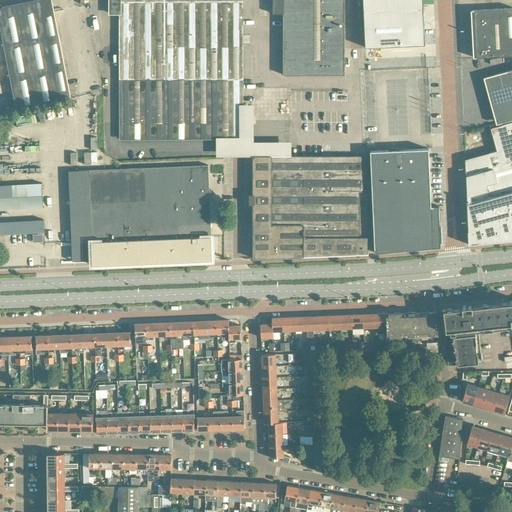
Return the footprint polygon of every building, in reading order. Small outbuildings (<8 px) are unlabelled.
[(70,98),(51,0),(34,0),(2,6),(3,8),(0,8),(0,26),(2,35),(16,110),(31,107),(70,98)] [(241,0),(110,0),(110,13),(120,13),(120,139),(242,138),(241,0)] [(283,0),(283,75),(345,75),(344,0),(283,0)] [(423,0),(363,0),(364,12),(423,9),(423,0)] [(511,8),(477,10),(473,10),(476,58),(511,55),(511,8)] [(423,9),(364,12),(365,48),(425,45),(423,9)] [(511,69),(484,78),(487,88),(490,87),(500,123),(511,119),(511,69)] [(89,150),(104,150),(104,100),(88,100),(89,150)] [(465,159),(465,160),(465,167),(511,153),(511,122),(492,128),(498,150),(465,159)] [(428,148),(399,150),(370,151),(375,253),(440,247),(439,206),(431,206),(428,148)] [(511,240),(511,153),(465,167),(467,200),(466,200),(467,202),(468,244),(511,240)] [(253,157),(253,258),(304,256),(304,156),(253,157)] [(363,156),(304,156),(304,256),(343,255),(343,242),(351,242),(351,201),(359,201),(359,190),(363,190),(363,156)] [(74,246),(75,257),(75,258),(92,257),(92,265),(212,260),(208,165),(77,170),(80,246),(74,246)] [(343,242),(343,255),(367,254),(367,190),(363,190),(359,190),(359,201),(351,201),(351,242),(343,242)] [(511,300),(501,302),(501,303),(471,306),(471,309),(468,310),(468,305),(462,306),(462,307),(443,309),(446,331),(450,330),(465,328),(511,323),(511,319),(511,318),(511,300)] [(417,335),(430,335),(437,335),(438,335),(436,311),(429,311),(429,312),(415,313),(415,312),(411,312),(412,336),(417,336),(417,335)] [(408,336),(412,336),(411,312),(407,312),(407,313),(401,313),(401,312),(386,313),(387,331),(387,337),(402,337),(402,336),(408,335),(408,336)] [(386,313),(375,314),(375,327),(375,332),(387,331),(386,313)] [(352,328),(352,314),(340,315),(341,328),(352,328)] [(363,314),(352,314),(352,328),(364,327),(363,314)] [(363,314),(364,327),(375,327),(375,314),(363,314)] [(329,315),(318,316),(318,329),(329,329),(329,315)] [(340,315),(329,315),(329,329),(341,328),(340,315)] [(306,316),(295,317),(295,330),(307,330),(306,316)] [(318,329),(318,316),(306,316),(307,330),(307,339),(313,338),(313,330),(318,329)] [(273,331),(284,331),(284,317),(272,318),(272,324),(273,324),(273,331)] [(284,317),(284,331),(295,330),(295,317),(284,317)] [(217,320),(205,321),(206,338),(214,338),(214,336),(218,336),(217,320)] [(229,320),(217,320),(218,336),(223,336),(223,340),(229,340),(229,326),(229,320)] [(194,337),(194,321),(182,322),(183,339),(190,339),(190,337),(194,337)] [(206,338),(205,321),(194,321),(194,337),(200,337),(200,338),(206,338)] [(171,338),(171,322),(159,323),(159,336),(165,335),(165,338),(171,338)] [(183,348),(183,339),(182,322),(171,322),(171,338),(172,344),(172,349),(176,349),(176,348),(183,348)] [(147,323),(135,324),(135,328),(135,338),(136,342),(148,342),(148,339),(147,323)] [(159,323),(147,323),(148,339),(154,339),(154,336),(159,336),(159,323)] [(273,337),(273,331),(273,324),(272,324),(261,324),(261,338),(273,337)] [(229,326),(229,340),(230,342),(241,341),(241,325),(229,326)] [(112,345),(112,348),(118,348),(118,332),(106,333),(107,345),(112,345)] [(130,332),(118,332),(118,348),(124,348),(124,344),(130,344),(130,332)] [(95,349),(95,333),(83,334),(83,346),(89,346),(90,349),(95,349)] [(95,333),(95,349),(96,356),(96,362),(100,361),(100,355),(101,355),(101,345),(107,345),(106,333),(95,333)] [(72,350),(71,334),(60,335),(60,347),(60,352),(68,352),(68,350),(72,350)] [(83,334),(71,334),(72,350),(76,350),(77,350),(77,352),(84,351),(83,346),(83,334)] [(457,365),(463,365),(479,363),(477,353),(476,344),(477,344),(475,334),(453,336),(453,340),(452,341),(454,345),(454,347),(455,347),(455,349),(453,350),(456,354),(456,356),(457,358),(455,359),(457,365)] [(49,351),(48,335),(36,336),(37,353),(45,353),(45,351),(49,351)] [(60,335),(48,335),(49,351),(55,351),(54,347),(60,347),(60,335)] [(8,354),(8,337),(0,336),(0,353),(2,353),(2,354),(8,354)] [(19,336),(8,337),(8,354),(16,354),(16,352),(20,352),(19,336)] [(31,336),(19,336),(20,352),(25,352),(25,353),(32,353),(31,336)] [(438,342),(437,342),(426,343),(427,353),(438,352),(438,342)] [(301,360),(301,365),(309,364),(309,353),(294,353),(295,361),(301,360)] [(262,355),(262,366),(276,366),(275,354),(262,355)] [(222,371),(242,371),(242,359),(236,359),(230,359),(221,360),(222,371)] [(262,366),(263,378),(276,377),(276,366),(262,366)] [(10,371),(1,372),(1,383),(11,383),(10,371)] [(229,383),(243,383),(242,371),(222,371),(222,375),(229,377),(229,383)] [(276,377),(263,378),(263,389),(276,389),(276,377)] [(168,383),(160,383),(161,388),(161,392),(166,392),(166,390),(166,388),(168,388),(168,383)] [(241,395),(243,394),(243,383),(229,383),(222,383),(223,387),(230,389),(230,395),(241,395)] [(462,401),(473,404),(478,386),(467,383),(462,401)] [(99,390),(96,390),(96,397),(107,397),(106,390),(106,385),(99,385),(99,386),(99,390)] [(473,404),(483,408),(488,389),(478,386),(473,404)] [(276,389),(263,389),(264,400),(277,400),(276,389)] [(483,408),(494,411),(499,392),(488,389),(483,408)] [(494,411),(504,414),(510,396),(499,392),(494,411)] [(23,423),(47,424),(47,413),(48,413),(48,395),(44,395),(44,405),(30,405),(30,395),(13,394),(13,404),(0,404),(0,423),(19,423),(19,421),(23,421),(23,423)] [(241,395),(232,395),(233,406),(236,406),(236,400),(241,400),(241,395)] [(264,412),(278,411),(285,411),(285,400),(277,400),(264,400),(264,412)] [(96,413),(97,434),(108,433),(107,412),(107,409),(100,409),(100,413),(96,413)] [(165,410),(161,410),(161,415),(162,431),(173,431),(172,410),(172,409),(165,409),(165,410)] [(184,430),(194,430),(194,414),(188,414),(187,409),(183,410),(183,414),(184,430)] [(122,411),(118,412),(118,416),(119,433),(129,432),(129,411),(129,410),(122,410),(122,411)] [(151,415),(151,431),(162,431),(161,415),(156,415),(154,410),(150,411),(151,415)] [(176,410),(172,410),(173,431),(184,430),(183,414),(177,414),(176,410)] [(129,411),(129,432),(140,432),(140,415),(134,415),(133,411),(129,411)] [(140,432),(151,431),(151,415),(145,415),(143,411),(139,411),(140,415),(140,432)] [(221,429),(233,429),(232,412),(227,413),(227,411),(221,412),(221,429)] [(232,412),(233,429),(245,428),(244,411),(237,411),(237,412),(232,412)] [(279,422),(278,411),(264,412),(265,423),(269,423),(279,422)] [(107,412),(108,433),(119,433),(118,416),(112,416),(111,412),(107,412)] [(209,413),(209,430),(221,429),(221,412),(214,412),(214,413),(209,413)] [(46,430),(58,430),(58,413),(48,413),(47,413),(47,424),(46,430)] [(58,430),(69,430),(70,413),(58,413),(58,430)] [(69,430),(81,430),(81,413),(70,413),(69,430)] [(81,430),(93,430),(93,413),(81,413),(81,430)] [(203,417),(197,417),(197,430),(209,430),(209,413),(203,413),(203,417)] [(439,455),(438,460),(440,460),(441,460),(448,461),(448,457),(459,458),(462,419),(445,415),(439,455)] [(269,423),(269,434),(283,433),(282,422),(279,422),(269,423)] [(472,425),(467,443),(477,447),(482,428),(472,425)] [(493,431),(482,428),(477,447),(488,450),(493,431)] [(497,455),(498,453),(503,434),(493,431),(488,450),(487,452),(497,455)] [(269,434),(269,445),(283,445),(283,433),(269,434)] [(511,443),(511,436),(503,434),(498,453),(508,456),(511,443)] [(284,456),(283,445),(269,445),(270,457),(283,457),(282,461),(289,462),(290,458),(284,456)] [(64,464),(64,453),(47,454),(47,466),(64,466),(64,468),(71,468),(71,463),(64,464)] [(100,473),(100,468),(101,454),(89,453),(89,468),(93,468),(93,473),(100,473)] [(112,477),(112,468),(112,454),(101,454),(100,468),(105,468),(105,477),(107,477),(107,484),(112,484),(112,477)] [(112,468),(124,468),(124,454),(112,454),(112,468)] [(136,473),(136,468),(136,454),(124,454),(124,468),(129,468),(129,473),(136,473)] [(147,468),(148,454),(136,454),(136,468),(147,468)] [(159,476),(159,454),(148,454),(147,468),(153,469),(153,476),(159,476)] [(160,476),(160,475),(164,475),(164,469),(171,469),(171,455),(159,454),(159,476),(160,476)] [(47,466),(47,477),(64,477),(64,468),(64,466),(47,466)] [(47,477),(47,489),(65,489),(65,491),(71,491),(71,486),(65,486),(64,477),(47,477)] [(183,479),(171,478),(170,484),(170,492),(182,493),(183,479)] [(182,493),(194,493),(194,479),(183,479),(182,493)] [(194,493),(206,494),(206,480),(194,479),(194,493)] [(206,494),(205,500),(217,501),(218,480),(206,480),(206,494)] [(217,501),(217,508),(221,508),(222,501),(229,502),(229,501),(230,481),(218,480),(217,501)] [(240,502),(240,501),(241,481),(230,481),(229,501),(240,502)] [(252,502),(252,496),(253,482),(241,481),(240,501),(252,502)] [(263,510),(264,497),(265,483),(253,482),(252,496),(252,502),(252,504),(259,504),(259,510),(263,510)] [(264,497),(263,510),(268,511),(269,497),(276,497),(279,498),(281,484),(277,484),(277,483),(265,483),(264,497)] [(170,492),(170,484),(159,484),(159,494),(162,495),(170,495),(170,492)] [(294,511),(295,507),(296,501),(299,487),(287,485),(285,499),(291,500),(290,506),(291,507),(290,511),(294,511)] [(138,511),(139,507),(139,486),(88,486),(82,486),(82,496),(119,497),(118,511),(138,511)] [(147,494),(147,487),(139,486),(139,507),(153,507),(153,494),(147,494)] [(307,510),(308,503),(311,489),(299,487),(296,501),(295,507),(307,510)] [(65,500),(65,491),(65,489),(47,489),(48,500),(65,500)] [(319,511),(320,505),(322,491),(311,489),(308,503),(307,510),(319,511)] [(330,511),(331,507),(334,493),(322,491),(320,505),(319,511),(318,511),(323,511),(324,511),(330,511)] [(342,511),(343,509),(345,495),(334,493),(331,507),(330,511),(342,511)] [(153,507),(152,511),(161,511),(162,507),(162,495),(159,494),(153,494),(153,507)] [(162,495),(162,507),(171,507),(171,506),(170,498),(170,495),(162,495)] [(354,511),(357,497),(345,495),(343,509),(354,511)] [(354,511),(358,511),(366,511),(368,499),(357,497),(354,511)] [(366,511),(378,511),(380,501),(368,499),(366,511)] [(48,500),(48,511),(65,511),(64,511),(71,511),(72,509),(65,509),(65,500),(48,500)]
